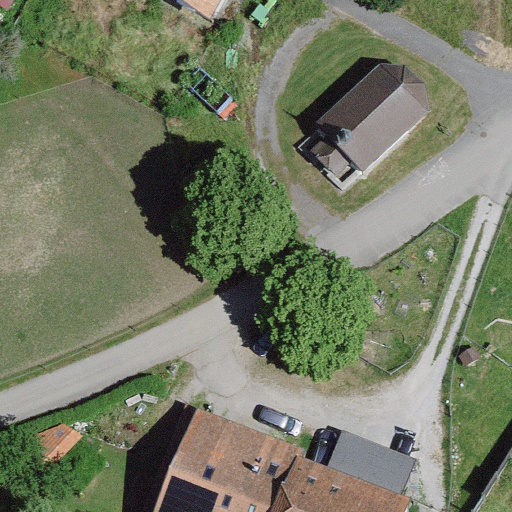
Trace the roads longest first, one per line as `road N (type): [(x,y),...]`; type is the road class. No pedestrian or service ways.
road 1 (residential): [(0,406),(197,327),(511,137)]
road 2 (track): [(506,141),(418,405),(360,423),(315,420),(236,381),(197,327)]
